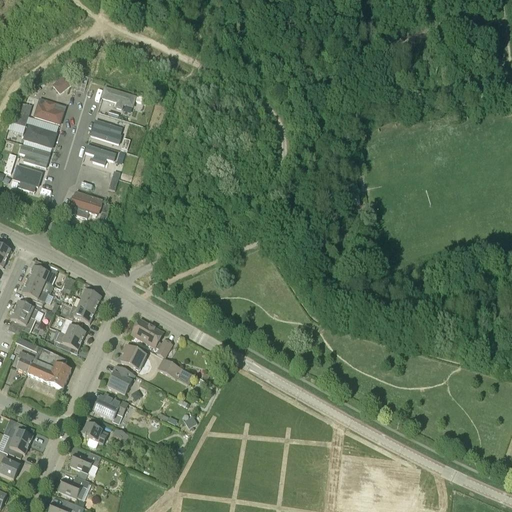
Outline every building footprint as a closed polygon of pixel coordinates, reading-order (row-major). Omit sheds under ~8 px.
[(62,80),(53,87),(59,94),(68,87),(62,80)] [(131,98),(103,90),(98,105),(126,113),(131,98)] [(147,100),(137,97),(136,103),(145,106),(147,100)] [(39,102),(34,121),(59,128),(64,109),(39,102)] [(16,111),(30,115),(32,108),(25,106),(18,104),(16,111)] [(16,111),(14,118),(28,122),(30,115),(16,111)] [(12,124),(14,125),(26,129),(28,122),(14,118),(12,124)] [(120,132),(93,124),(89,137),(116,145),(120,132)] [(28,127),(23,143),(53,153),(58,137),(28,127)] [(116,149),(89,140),(85,153),(112,161),(116,149)] [(121,149),(128,151),(130,142),(124,141),(121,149)] [(50,158),(21,150),(17,164),(46,172),(50,158)] [(11,176),(16,158),(10,156),(4,174),(11,176)] [(111,166),(84,158),(81,168),(108,176),(111,166)] [(16,170),(11,184),(34,192),(39,178),(16,170)] [(111,182),(117,184),(120,175),(114,174),(111,182)] [(99,182),(85,179),(83,186),(98,189),(99,182)] [(109,191),(115,193),(117,184),(111,182),(109,191)] [(361,206),(357,186),(342,189),(343,198),(352,197),(354,208),(361,206)] [(100,202),(74,195),(70,210),(95,218),(100,202)] [(104,206),(101,216),(99,224),(105,226),(111,208),(104,206)] [(0,242),(0,258),(7,262),(11,252),(3,249),(5,245),(0,242)] [(45,285),(51,287),(57,274),(47,270),(45,274),(34,269),(30,278),(45,285)] [(41,294),(45,285),(30,278),(26,287),(41,294)] [(61,293),(65,295),(71,281),(67,279),(61,293)] [(71,281),(65,295),(69,297),(71,292),(75,283),(71,281)] [(31,305),(42,310),(48,296),(41,294),(26,287),(22,296),(33,301),(31,305)] [(82,302),(97,309),(101,300),(90,295),(92,291),(88,289),(82,302)] [(93,318),(97,309),(82,302),(78,311),(93,318)] [(18,304),(14,313),(35,322),(35,321),(38,313),(40,314),(42,310),(31,305),(29,309),(18,304)] [(89,327),(93,318),(78,311),(73,308),(69,317),(67,316),(65,321),(72,324),(82,328),(83,324),(89,327)] [(35,322),(14,313),(10,322),(21,327),(19,331),(24,333),(26,329),(31,331),(35,322)] [(47,313),(45,319),(52,322),(54,316),(47,313)] [(140,323),(132,337),(155,350),(159,352),(157,357),(164,361),(172,347),(164,343),(162,346),(158,344),(163,336),(140,323)] [(66,337),(82,344),(86,335),(80,332),(82,328),(72,324),(66,337)] [(66,337),(59,334),(53,347),(70,355),(72,351),(78,353),(82,344),(66,337)] [(63,370),(67,362),(18,339),(16,346),(18,346),(37,355),(34,361),(32,367),(27,377),(63,392),(71,373),(63,370)] [(17,372),(27,377),(32,367),(34,361),(37,355),(18,346),(18,347),(15,354),(20,356),(18,362),(20,363),(17,372)] [(126,354),(121,365),(139,374),(146,359),(126,348),(124,353),(126,354)] [(176,381),(181,371),(164,361),(158,372),(176,381)] [(112,381),(108,390),(125,398),(135,378),(116,368),(113,375),(116,377),(113,382),(112,381)] [(103,401),(101,399),(94,414),(113,423),(116,415),(125,419),(130,407),(105,395),(105,396),(106,396),(103,401)] [(197,426),(193,418),(184,424),(189,431),(197,426)] [(82,438),(89,441),(87,445),(88,448),(94,451),(96,450),(98,445),(103,447),(106,440),(100,437),(102,433),(87,426),(82,438)] [(9,439),(29,448),(33,439),(22,434),(24,430),(19,428),(18,432),(13,430),(9,439)] [(126,444),(129,437),(116,431),(113,438),(126,444)] [(9,439),(3,454),(7,456),(8,455),(21,461),(19,460),(21,455),(25,457),(29,448),(9,439)] [(0,476),(14,483),(20,469),(5,462),(8,457),(7,457),(7,456),(3,454),(2,454),(0,453),(0,476)] [(87,460),(76,455),(70,468),(88,476),(91,467),(96,469),(101,460),(90,455),(87,460)] [(76,501),(77,500),(84,504),(91,487),(89,486),(89,485),(78,480),(76,486),(64,481),(59,494),(76,501)]
